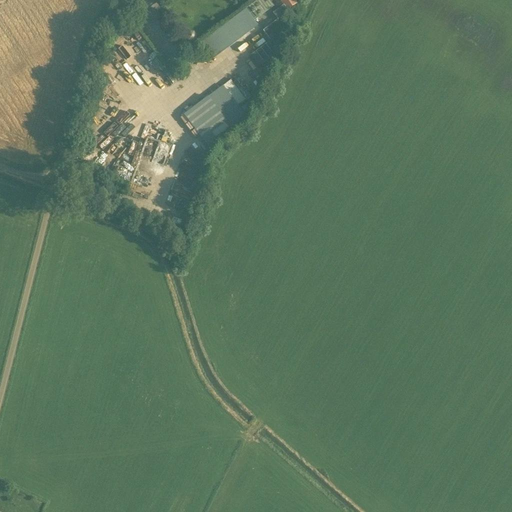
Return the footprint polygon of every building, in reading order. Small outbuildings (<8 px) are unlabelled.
[(268,0),(259,0),(245,11),(253,22),(274,6),(268,0)] [(296,6),(291,0),(278,0),(282,7),(284,6),(287,11),(296,6)] [(263,32),(271,41),(256,53),(264,63),(268,60),(278,52),(274,47),(283,40),(279,35),(289,28),(281,18),(287,14),(289,13),(287,11),(284,6),(282,7),(273,14),(278,21),(263,32)] [(245,11),(232,21),(202,44),(214,60),(226,51),(235,45),(257,28),(258,27),(253,22),(245,11)] [(237,77),(185,114),(207,144),(246,116),(239,105),(251,97),(237,77)] [(141,154),(140,158),(162,166),(167,155),(164,154),(166,149),(163,148),(168,137),(163,136),(161,143),(142,135),(137,147),(136,147),(134,151),(141,154)]
